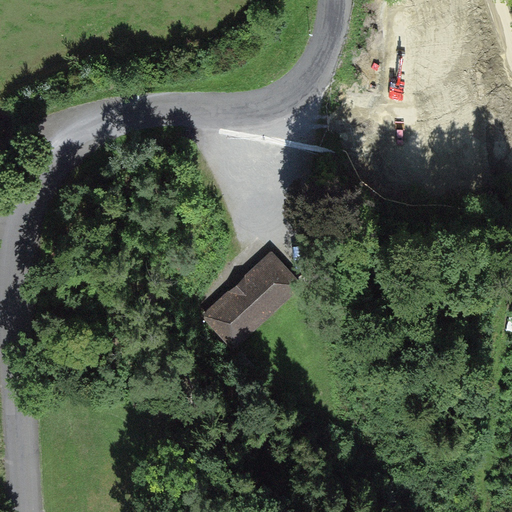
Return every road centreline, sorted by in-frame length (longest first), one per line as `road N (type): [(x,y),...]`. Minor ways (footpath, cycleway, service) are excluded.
road 1 (unclassified): [(336,0),(333,33),(307,83),(272,103),(128,114),(85,129),(28,205)]
road 2 (unclassified): [(28,205),(14,280),(25,511)]
road 3 (track): [(511,246),(475,438),(478,511)]
